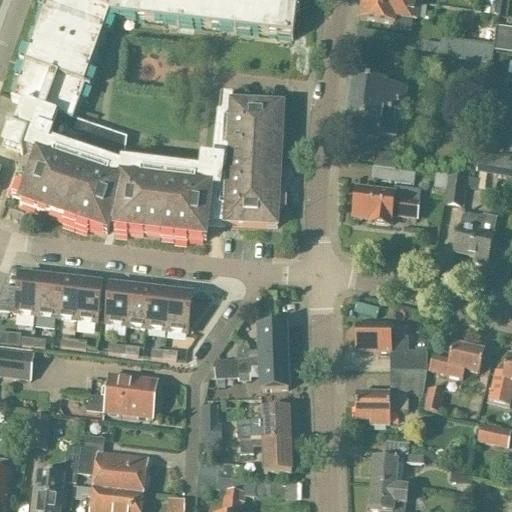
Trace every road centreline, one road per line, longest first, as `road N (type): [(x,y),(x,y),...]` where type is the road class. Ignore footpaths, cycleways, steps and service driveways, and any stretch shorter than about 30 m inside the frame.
road 1 (residential): [(320,275),(323,124),(337,0)]
road 2 (residential): [(261,274),(0,239)]
road 3 (residential): [(329,511),(320,275)]
road 4 (residential): [(191,476),(195,382),(261,274)]
road 5 (residential): [(511,313),(368,278),(320,275)]
